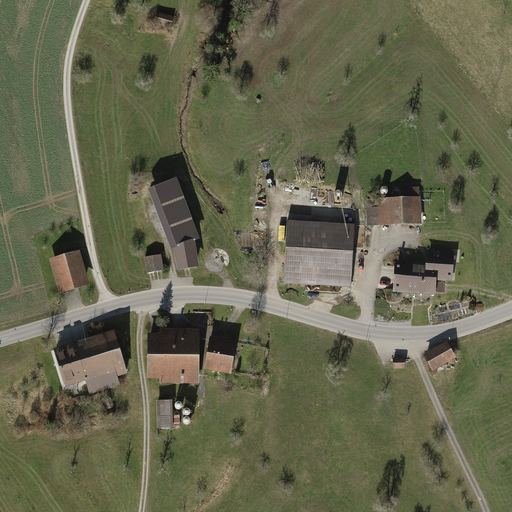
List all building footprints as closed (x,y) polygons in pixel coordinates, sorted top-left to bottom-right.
[(174,17),(158,13),(155,23),(171,27),(174,17)] [(199,267),(194,241),(199,239),(176,178),(147,189),(171,250),(173,249),(177,271),(199,267)] [(366,199),(367,226),(422,224),(421,197),(419,197),(419,187),(402,188),(402,198),(366,199)] [(287,220),(283,284),(351,288),(355,225),(287,220)] [(80,250),(49,259),(59,294),(91,285),(80,250)] [(427,250),(426,262),(426,271),(437,272),(437,281),(453,282),(455,251),(427,250)] [(161,254),(143,257),(146,273),(164,271),(161,254)] [(413,277),(413,262),(395,260),(393,292),(413,294),(414,277),(413,277)] [(414,277),(413,294),(436,295),(437,281),(437,272),(426,271),(426,262),(413,262),(413,277),(414,277)] [(147,333),(147,379),(159,379),(159,384),(199,384),(199,329),(159,329),(159,333),(147,333)] [(115,330),(54,348),(65,387),(86,381),(90,394),(121,385),(118,377),(128,374),(115,330)] [(209,337),(204,370),(231,374),(236,341),(209,337)] [(433,371),(457,358),(447,341),(424,355),(433,371)] [(405,369),(405,361),(393,361),(393,369),(405,369)] [(172,400),(156,401),(157,429),(173,428),(172,400)] [(179,402),(177,402),(175,403),(174,405),(174,407),(175,409),(177,410),(179,410),(180,410),(182,408),(182,406),(182,404),(181,403),(179,402)] [(187,409),(185,409),(183,410),(182,412),(182,414),(183,415),(185,417),(187,417),(189,416),(190,415),(190,413),(190,411),(189,409),(187,409)] [(104,421),(115,416),(112,410),(101,414),(104,421)] [(187,417),(185,418),(183,419),(182,420),(182,422),(183,424),(185,425),(187,426),(189,425),(190,423),(191,421),(190,420),(189,418),(187,417)]
